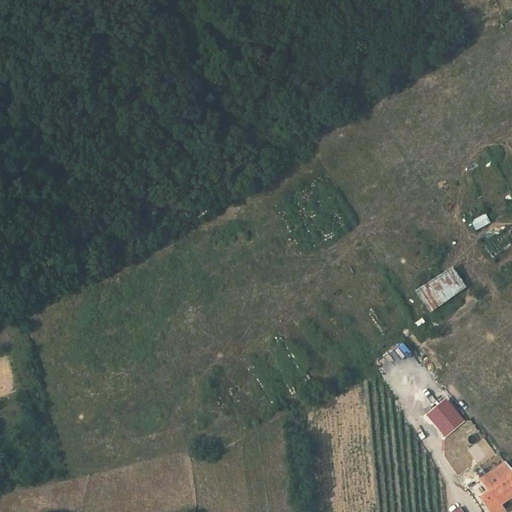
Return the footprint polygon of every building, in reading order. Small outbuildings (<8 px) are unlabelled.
[(469,219),(473,229),(489,223),(485,213),(469,219)] [(494,258),(511,247),(511,228),(510,225),(484,241),(494,258)] [(428,312),(465,287),(449,264),(413,290),(428,312)] [(443,438),(464,420),(443,396),(423,413),(443,438)] [(490,492),(481,498),(486,505),(490,511),(503,511),(504,511),(500,505),(511,496),(511,469),(505,462),(481,480),(490,492)] [(482,508),(486,505),(481,498),(477,500),(482,508)]
